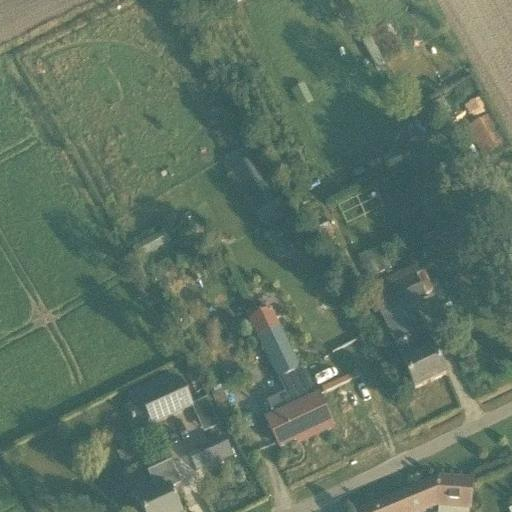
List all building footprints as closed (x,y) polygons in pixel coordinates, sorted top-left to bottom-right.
[(490,116),(466,129),(482,157),(506,144),(490,116)] [(257,158),(233,172),(230,173),(263,231),(289,216),(257,158)] [(429,168),(418,173),(422,184),(434,179),(429,168)] [(298,217),(314,249),(334,240),(319,207),(298,217)] [(454,225),(423,240),(428,250),(458,236),(454,225)] [(361,257),(369,278),(388,271),(380,250),(361,257)] [(415,267),(370,288),(384,320),(401,312),(426,301),(425,298),(416,278),(420,276),(415,267)] [(420,276),(416,278),(425,298),(434,294),(425,274),(420,276)] [(266,404),(273,418),(266,421),(279,449),(303,438),(305,443),(333,430),(305,371),(300,373),(271,311),(250,322),(285,396),(266,404)] [(445,376),(425,334),(397,347),(406,365),(403,367),(414,391),(445,376)] [(140,403),(151,427),(192,408),(181,384),(140,403)] [(194,451),(204,472),(218,465),(209,444),(194,451)] [(179,511),(170,490),(179,486),(170,465),(149,475),(154,485),(134,495),(141,511),(179,511)] [(426,507),(470,510),(472,482),(439,480),(439,485),(428,484),(361,511),(423,511),(425,511),(426,507)]
